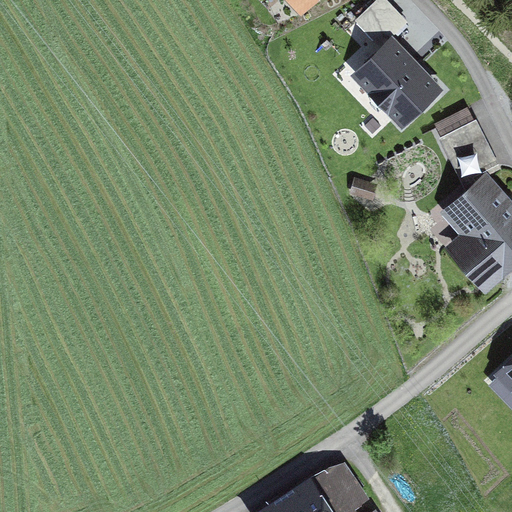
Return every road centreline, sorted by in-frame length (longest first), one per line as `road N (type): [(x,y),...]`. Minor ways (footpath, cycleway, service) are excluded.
road 1 (residential): [(511,303),(346,436),(232,511)]
road 2 (residential): [(511,140),(465,54),(420,0)]
